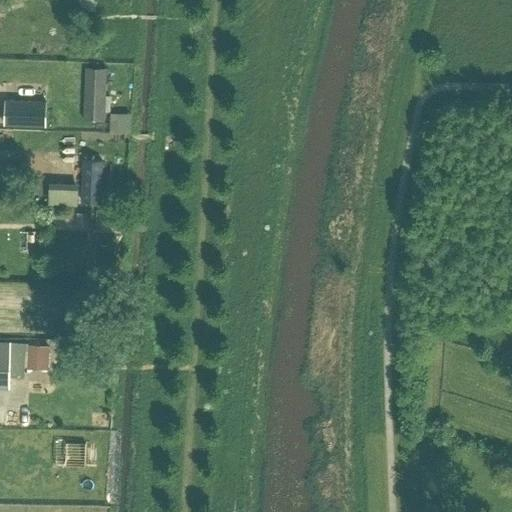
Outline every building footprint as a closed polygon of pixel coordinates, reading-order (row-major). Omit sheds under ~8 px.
[(28,14),(27,54),(59,54),(60,14),(28,14)] [(105,119),(107,68),(85,67),(83,119),(105,119)] [(6,99),(5,123),(45,125),(46,101),(6,99)] [(132,130),(133,112),(112,112),(112,130),(132,130)] [(100,200),(102,161),(82,160),(80,199),(100,200)] [(13,372),(26,372),(27,340),(13,340),(13,372)] [(30,341),(28,365),(48,366),(50,343),(30,341)] [(0,384),(11,385),(11,343),(0,342),(0,384)] [(63,346),(63,363),(82,363),(82,346),(63,346)]
